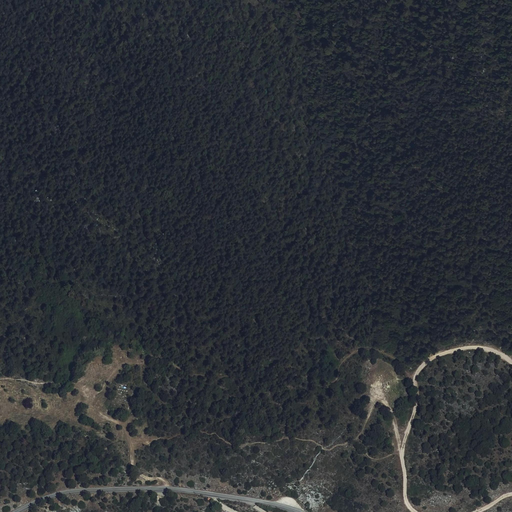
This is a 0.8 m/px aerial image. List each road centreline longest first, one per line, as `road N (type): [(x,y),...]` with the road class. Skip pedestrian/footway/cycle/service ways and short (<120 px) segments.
road 1 (unclassified): [(17,511),(53,495),(127,488),(214,494),(296,511)]
road 2 (track): [(415,511),(405,498),(402,449),(418,370),(464,347),(511,361)]
